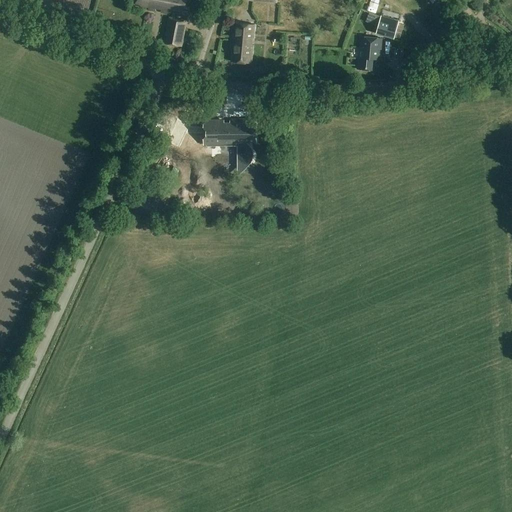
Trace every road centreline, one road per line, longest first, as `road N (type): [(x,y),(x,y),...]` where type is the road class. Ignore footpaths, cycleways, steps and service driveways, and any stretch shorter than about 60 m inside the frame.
road 1 (unclassified): [(0,441),(167,68)]
road 2 (unclassified): [(381,90),(237,90),(167,68)]
road 3 (unclassified): [(167,68),(0,6)]
road 4 (residential): [(381,90),(468,23),(511,44)]
road 5 (unclassified): [(511,71),(381,90)]
